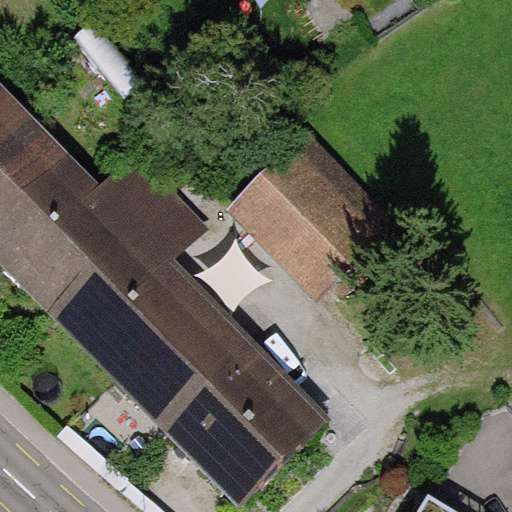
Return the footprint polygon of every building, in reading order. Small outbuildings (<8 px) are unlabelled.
[(259,0),(264,10),(287,0),(259,0)] [(0,253),(57,313),(175,202),(140,164),(92,210),(0,115),(0,253)] [(311,147),(249,207),(331,292),(394,232),(311,147)] [(157,273),(202,231),(175,202),(57,313),(171,433),(243,361),(157,273)] [(243,361),(171,433),(244,507),(317,435),(243,361)]
